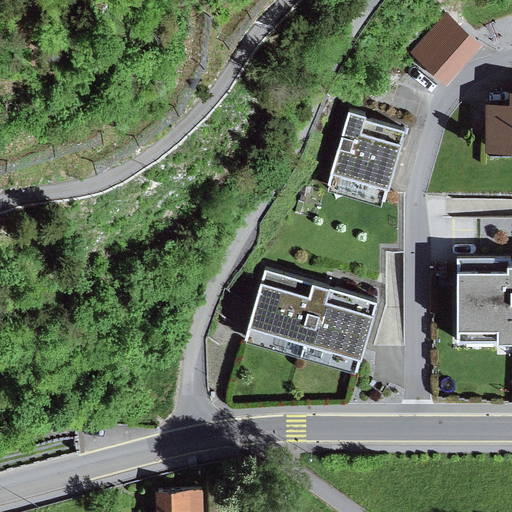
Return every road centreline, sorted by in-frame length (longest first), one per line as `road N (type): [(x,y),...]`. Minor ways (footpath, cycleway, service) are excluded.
road 1 (residential): [(193,443),(197,331),(209,290),(372,0)]
road 2 (residential): [(421,430),(422,168),(452,91),(511,57)]
road 3 (residential): [(288,0),(212,99),(133,168),(0,206)]
road 4 (secondary): [(0,495),(193,443)]
road 5 (secondary): [(251,435),(421,430)]
road 6 (residential): [(251,435),(353,511)]
